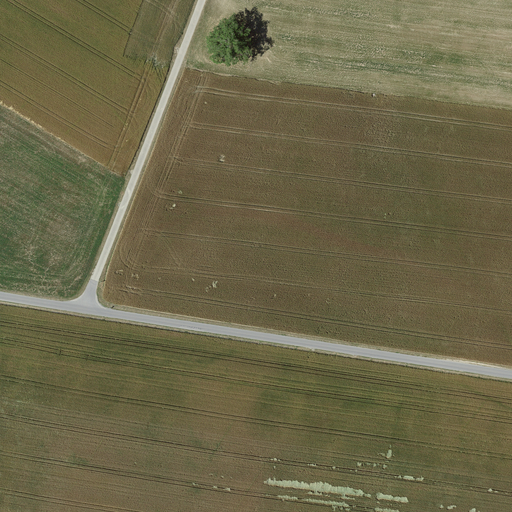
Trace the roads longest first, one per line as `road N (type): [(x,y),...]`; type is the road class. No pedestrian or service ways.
road 1 (unclassified): [(511,374),(0,295)]
road 2 (track): [(87,309),(202,0)]
